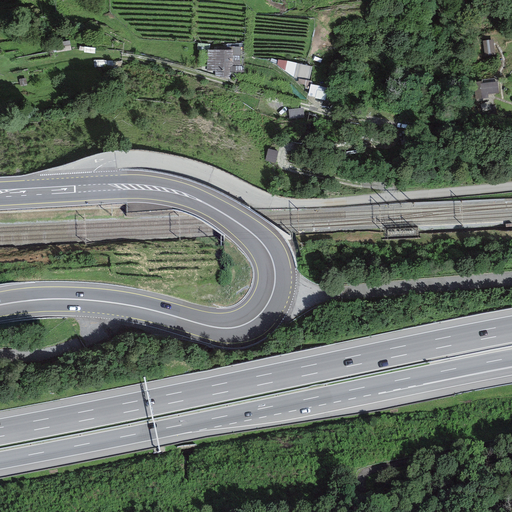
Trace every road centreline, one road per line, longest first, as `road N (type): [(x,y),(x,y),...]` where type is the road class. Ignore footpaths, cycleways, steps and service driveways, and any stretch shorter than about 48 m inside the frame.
road 1 (primary): [(90,188),(166,190),(225,214),(272,260),(264,309),(244,325),(223,328),(106,301),(0,305)]
road 2 (motorway): [(511,329),(0,432)]
road 3 (motorway): [(0,460),(486,362)]
road 4 (unclassified): [(90,188),(97,168),(131,158),(284,201),(511,186)]
road 5 (track): [(511,439),(363,473),(362,489),(402,511)]
